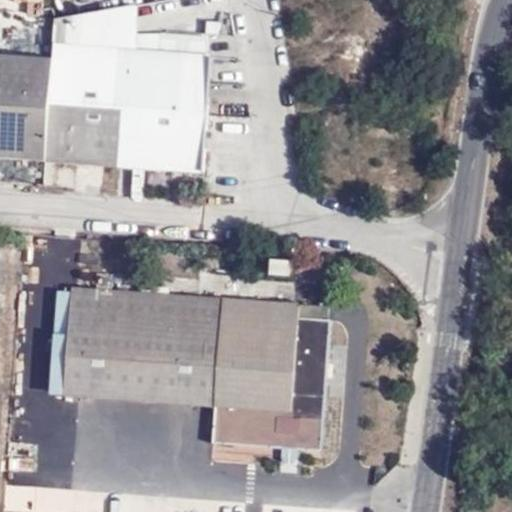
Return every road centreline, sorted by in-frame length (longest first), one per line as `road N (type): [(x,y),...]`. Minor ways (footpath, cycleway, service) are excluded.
road 1 (residential): [(288,220),(0,200)]
road 2 (tertiary): [(459,254),(422,511)]
road 3 (tertiary): [(500,0),(459,254)]
road 4 (unknown): [(401,511),(162,471)]
road 5 (residential): [(288,220),(251,0)]
road 6 (residential): [(459,254),(288,220)]
